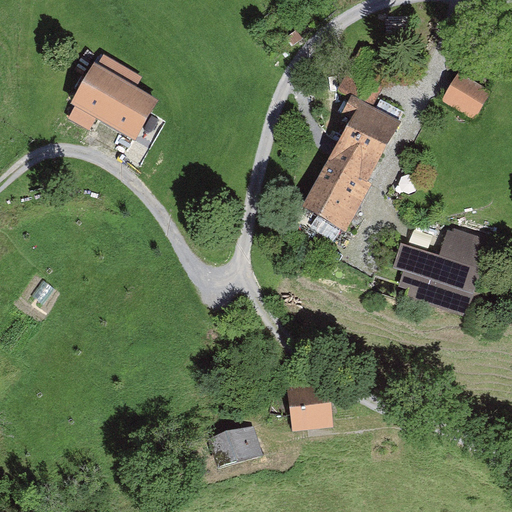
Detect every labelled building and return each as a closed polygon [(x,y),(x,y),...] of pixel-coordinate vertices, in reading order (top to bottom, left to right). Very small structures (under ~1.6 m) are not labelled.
[(297,34),(286,40),(292,50),(302,44),(297,34)] [(96,69),(70,109),(132,148),(158,108),(96,69)] [(461,78),(443,105),(473,124),(490,97),(461,78)] [(402,125),(362,104),(304,213),(344,234),(402,125)] [(410,279),(404,299),(467,319),(491,244),(450,231),(441,259),(402,247),(393,273),(410,279)] [(328,384),(288,388),(293,435),(333,430),(328,384)] [(252,429),(209,444),(218,471),(261,456),(252,429)]
